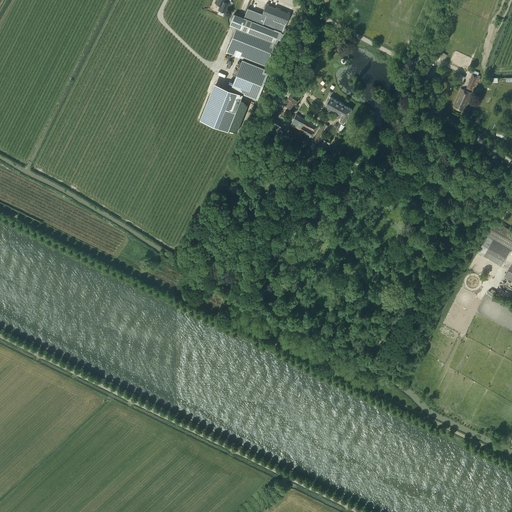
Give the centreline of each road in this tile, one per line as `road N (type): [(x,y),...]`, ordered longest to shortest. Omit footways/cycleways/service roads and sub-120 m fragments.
road 1 (track): [(0,208),(511,460)]
road 2 (track): [(287,477),(0,336)]
road 3 (unclassified): [(511,162),(440,109),(416,67),(285,0)]
road 4 (track): [(312,12),(272,115),(330,150)]
